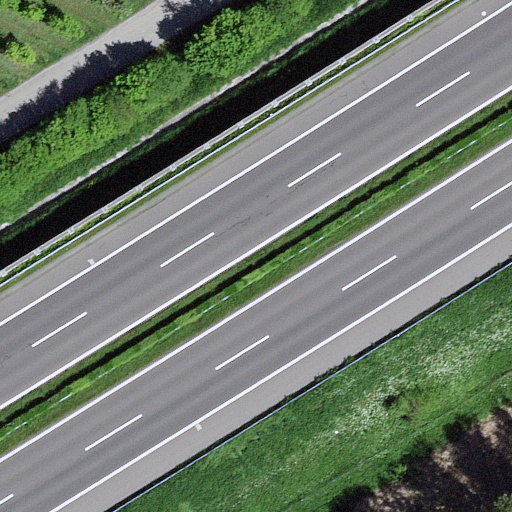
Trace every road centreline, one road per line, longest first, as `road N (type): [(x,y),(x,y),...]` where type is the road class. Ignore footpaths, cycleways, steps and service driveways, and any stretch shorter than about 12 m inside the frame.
road 1 (motorway): [(511,42),(0,364)]
road 2 (motorway): [(0,504),(511,183)]
road 3 (unclassified): [(0,122),(200,0)]
